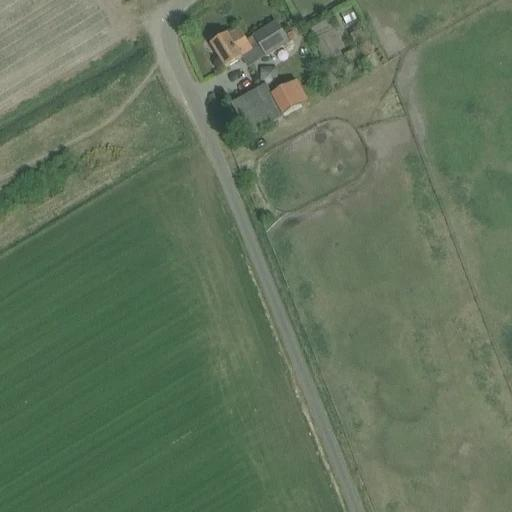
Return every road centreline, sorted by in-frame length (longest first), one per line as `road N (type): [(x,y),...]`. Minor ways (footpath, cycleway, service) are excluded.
road 1 (unclassified): [(354,511),(170,51),(166,25),(182,0)]
road 2 (track): [(170,51),(100,127),(0,177)]
road 3 (track): [(166,25),(134,31),(0,111)]
